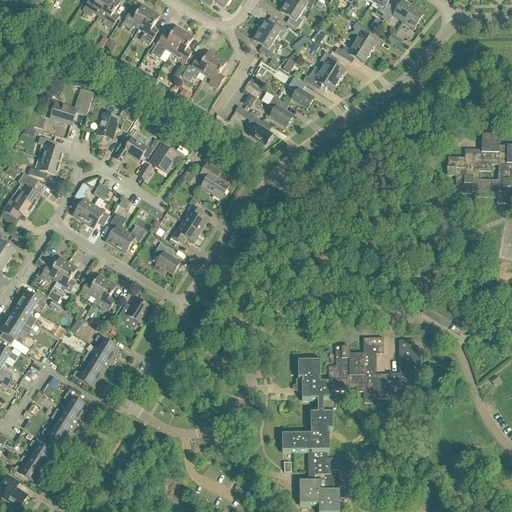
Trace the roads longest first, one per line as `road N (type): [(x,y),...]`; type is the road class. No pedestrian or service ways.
road 1 (unclassified): [(185,307),(239,218),(283,165),(414,71),(454,26)]
road 2 (residential): [(185,307),(52,223)]
road 3 (residential): [(116,415),(53,374),(42,376),(13,421),(0,425)]
road 4 (unclassified): [(116,415),(185,307)]
